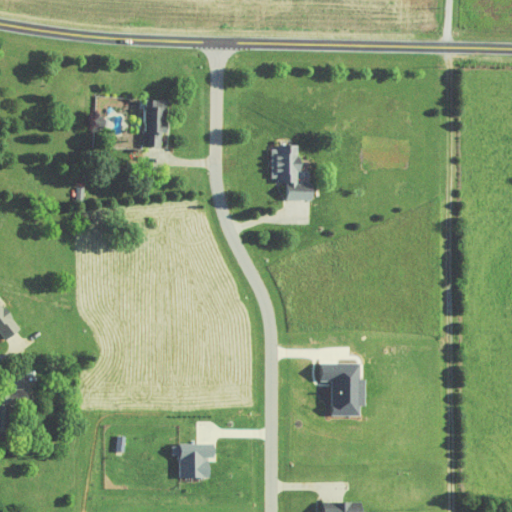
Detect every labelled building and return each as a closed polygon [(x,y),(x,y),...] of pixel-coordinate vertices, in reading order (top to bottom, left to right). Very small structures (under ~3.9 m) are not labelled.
[(163,132),(168,132),(168,100),(148,99),(147,146),(163,146),(163,132)] [(288,199),(317,199),(317,186),(302,186),(302,144),(273,145),(273,176),(280,176),(280,181),(287,181),(288,199)] [(0,332),(6,341),(23,329),(0,294),(0,332)] [(0,430),(14,431),(13,408),(28,407),(28,395),(0,395),(0,430)] [(182,476),(214,478),(216,446),(175,443),(174,454),(183,455),(182,476)] [(328,501),(328,511),(363,511),(364,501),(328,501)]
